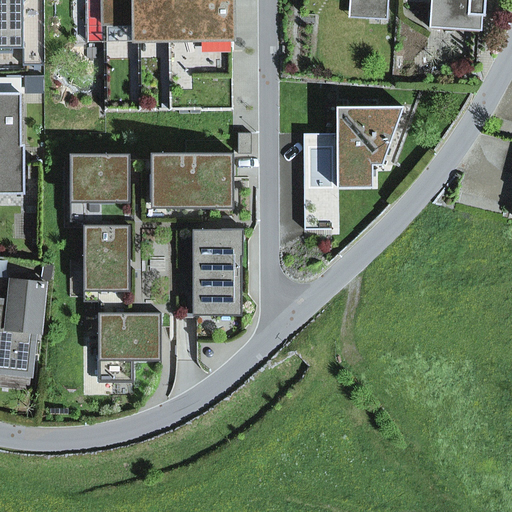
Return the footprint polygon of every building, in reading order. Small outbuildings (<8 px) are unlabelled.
[(20,0),(0,0),(0,48),(20,48),(20,0)] [(86,0),(87,43),(104,43),(103,0),(86,0)] [(105,112),(233,110),(232,0),(103,0),(104,43),(105,112)] [(354,0),(354,18),(374,19),(375,0),(354,0)] [(375,0),(374,19),(388,20),(388,0),(375,0)] [(431,0),(429,28),(482,31),(483,16),(485,17),(486,0),(431,0)] [(0,194),(25,194),(25,146),(22,146),(21,94),(0,94),(0,194)] [(304,187),(305,230),(340,230),(339,189),(373,188),(373,166),(383,166),(404,107),(337,108),(337,134),(337,147),(309,148),(310,187),(304,187)] [(238,154),(252,154),(252,133),(238,133),(238,154)] [(304,187),(310,187),(309,148),(337,147),(337,134),(304,134),(304,187)] [(84,204),(131,204),(131,154),(71,154),(71,178),(84,178),(84,204)] [(166,209),(234,210),(234,154),(151,154),(151,174),(166,174),(166,209)] [(151,209),(166,209),(166,174),(151,174),(151,209)] [(84,223),(84,204),(84,178),(71,178),(71,223),(84,223)] [(99,292),(131,293),(131,226),(84,226),(84,274),(99,274),(99,292)] [(242,317),(242,257),(244,257),(244,230),(193,230),(193,297),(213,297),(213,317),(242,317)] [(99,303),(99,292),(99,274),(84,274),(84,303),(99,303)] [(0,388),(30,391),(36,333),(41,334),(46,284),(12,280),(9,301),(9,305),(0,312),(0,388)] [(193,317),(213,317),(213,297),(193,297),(193,317)] [(0,312),(9,305),(9,301),(0,300),(0,312)] [(134,362),(162,362),(162,313),(99,314),(99,362),(111,362),(111,384),(134,383),(134,362)] [(99,384),(111,384),(111,362),(99,362),(99,384)]
